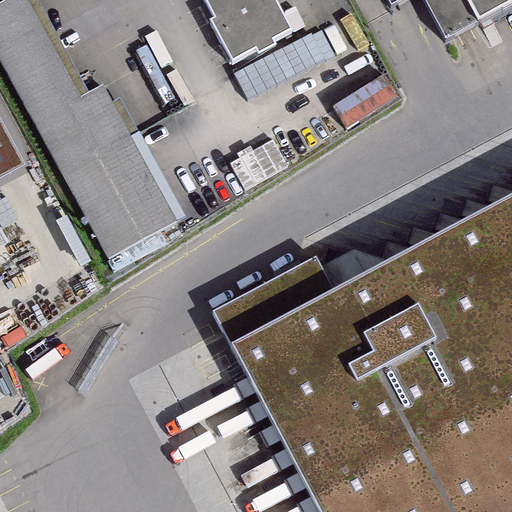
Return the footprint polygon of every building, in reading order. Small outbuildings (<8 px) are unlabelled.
[(23,0),(9,0),(0,5),(0,66),(60,177),(128,140),(100,89),(78,101),(48,45),(23,0)] [(212,22),(207,25),(230,67),(289,35),(270,0),(204,0),(201,2),(212,22)] [(511,0),(382,0),(389,11),(409,0),(419,0),(444,45),(477,27),(478,28),(511,9),(511,0)] [(319,32),(234,76),(247,101),(332,57),(319,32)] [(0,122),(0,177),(23,166),(0,122)] [(174,225),(128,140),(60,177),(107,262),(174,225)] [(324,266),(229,316),(331,511),(511,511),(511,211),(342,300),(324,266)]
